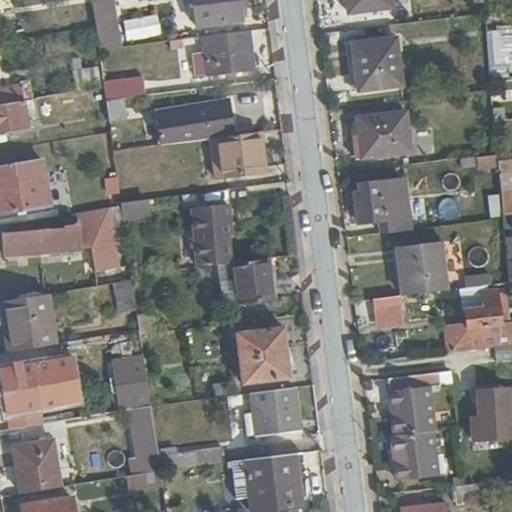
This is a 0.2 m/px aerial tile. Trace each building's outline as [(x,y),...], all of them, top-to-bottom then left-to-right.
[(193,0),(196,27),(243,22),(240,0),(193,0)] [(392,0),(347,0),(349,15),(393,10),(392,0)] [(170,13),(128,19),(131,44),(173,38),(170,13)] [(97,23),(100,48),(112,46),(109,22),(97,23)] [(250,32),(204,38),(205,54),(192,55),(195,79),(255,72),(250,32)] [(487,35),(490,66),(511,64),(511,37),(511,33),(487,35)] [(354,45),(359,92),(404,87),(399,40),(354,45)] [(471,65),(484,64),(482,48),(470,49),(471,65)] [(104,84),(100,60),(72,64),(76,93),(105,89),(104,84)] [(145,78),(104,84),(105,89),(106,100),(124,98),(147,96),(145,78)] [(0,94),(0,106),(24,102),(22,92),(0,94)] [(60,116),(93,111),(91,96),(58,101),(60,116)] [(106,100),(109,115),(126,113),(124,98),(106,100)] [(38,121),(35,100),(24,102),(0,106),(0,133),(28,129),(27,123),(38,121)] [(159,116),(162,147),(211,141),(209,128),(214,123),(213,113),(209,110),(159,116)] [(359,120),(361,135),(364,159),(412,154),(407,114),(359,120)] [(263,173),(258,135),(220,140),(225,178),(263,173)] [(364,159),(361,135),(354,136),(357,160),(364,159)] [(43,159),(0,166),(0,214),(51,206),(43,159)] [(511,163),(499,164),(504,217),(511,216),(511,163)] [(377,223),(378,235),(411,231),(404,179),(357,184),(358,195),(351,196),(355,225),(377,223)] [(489,217),(502,215),(498,194),(486,196),(489,217)] [(155,219),(152,200),(122,204),(122,206),(122,209),(125,223),(155,219)] [(219,266),(234,264),(231,235),(235,235),(231,205),(196,209),(199,233),(203,268),(215,266),(219,266)] [(125,223),(122,209),(98,212),(99,227),(119,224),(125,223)] [(0,256),(42,254),(42,259),(50,259),(49,253),(81,250),(80,224),(64,225),(65,230),(0,234),(0,256)] [(399,298),(447,293),(441,243),(394,249),(399,298)] [(274,300),(269,260),(234,264),(219,266),(224,306),(274,300)] [(131,280),(112,282),(116,314),(135,311),(131,280)] [(496,351),(511,349),(511,324),(501,326),(497,288),(479,290),(483,323),(444,327),(447,356),(496,351)] [(8,354),(57,346),(50,295),(5,302),(10,334),(5,335),(8,354)] [(376,301),(378,326),(401,323),(399,298),(376,301)] [(355,303),(358,328),(378,326),(376,301),(355,303)] [(237,335),(243,386),(291,380),(285,329),(237,335)] [(511,349),(496,351),(498,366),(511,364),(511,349)] [(60,363),(35,367),(41,409),(65,405),(60,363)] [(41,409),(35,367),(1,372),(7,415),(41,409)] [(439,376),(387,382),(396,440),(434,436),(429,390),(441,389),(439,376)] [(299,432),(293,389),(254,393),(259,437),(299,432)] [(132,409),(152,406),(150,390),(130,392),(132,409)] [(511,442),(511,392),(478,395),(480,422),(473,422),(474,445),(511,442)] [(162,470),(152,406),(132,409),(142,474),(162,470)] [(439,476),(434,436),(396,440),(402,480),(439,476)] [(21,495),(61,488),(54,441),(14,448),(21,495)] [(199,466),(226,463),(224,448),(197,452),(199,466)] [(307,487),(303,453),(231,462),(235,495),(250,493),(251,511),(260,511),(301,507),(299,488),(307,487)] [(165,488),(162,470),(142,474),(128,476),(129,485),(137,484),(138,492),(165,488)] [(448,484),(466,482),(468,482),(466,471),(465,471),(447,474),(448,484)] [(489,501),(484,482),(467,485),(453,487),(455,506),(489,501)] [(24,507),(24,511),(74,511),(73,500),(24,507)]
